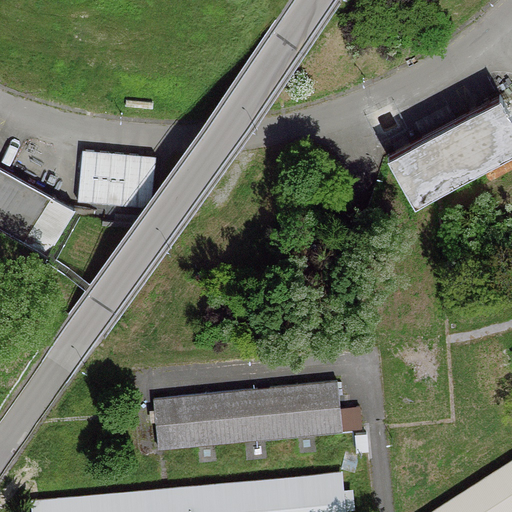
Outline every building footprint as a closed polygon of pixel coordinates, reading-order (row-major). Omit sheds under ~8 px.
[(511,109),(504,96),(392,156),(419,206),(487,170),(511,156),(511,109)] [(152,206),(156,156),(83,149),(78,199),(152,206)] [(0,218),(37,240),(59,198),(0,165),(0,218)] [(343,381),(154,399),(160,450),(347,432),(343,381)] [(511,511),(511,463),(436,511),(511,511)] [(350,511),(346,471),(37,503),(37,511),(350,511)]
